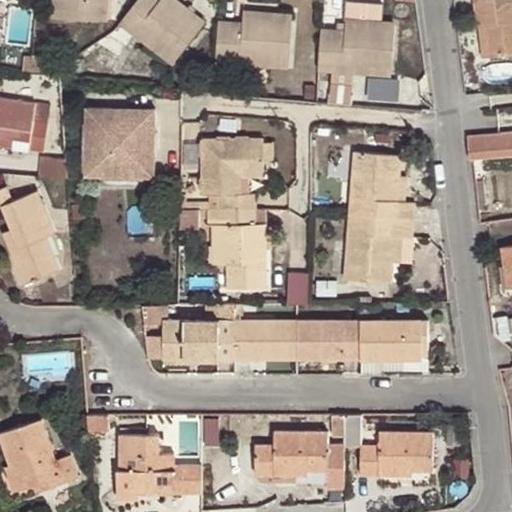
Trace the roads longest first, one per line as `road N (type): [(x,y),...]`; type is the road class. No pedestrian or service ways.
road 1 (residential): [(0,310),(86,313),(115,338),(143,389),(480,389)]
road 2 (residential): [(430,0),(480,389)]
road 3 (unknown): [(199,103),(449,132),(511,116)]
road 4 (residential): [(480,389),(495,511)]
